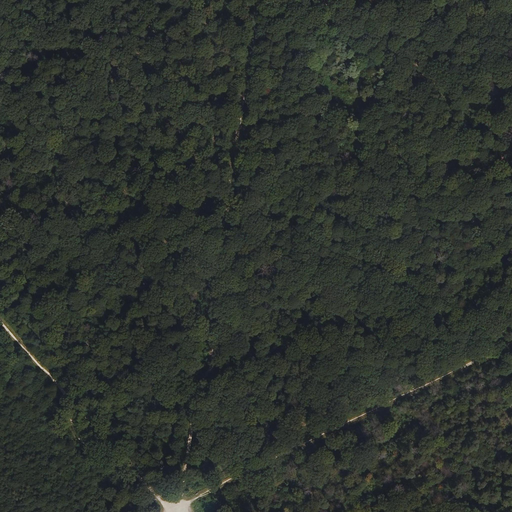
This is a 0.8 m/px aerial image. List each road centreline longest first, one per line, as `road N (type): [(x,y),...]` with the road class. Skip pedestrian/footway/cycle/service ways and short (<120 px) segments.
road 1 (track): [(257,0),(209,316),(215,358),(197,385),(182,511)]
road 2 (track): [(177,511),(113,450),(76,437),(70,399),(0,320)]
